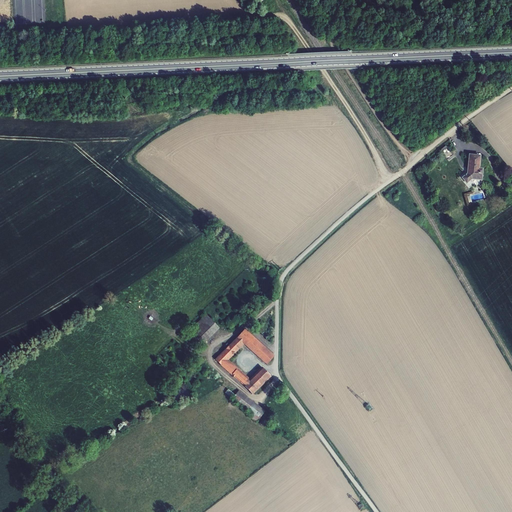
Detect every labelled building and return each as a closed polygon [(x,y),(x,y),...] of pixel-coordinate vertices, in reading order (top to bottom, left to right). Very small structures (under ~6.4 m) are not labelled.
[(463,178),(467,183),(472,179),(481,180),(482,169),(479,169),(480,156),(469,155),(468,174),(463,178)] [(218,327),(206,315),(188,333),(200,345),(218,327)] [(233,366),(226,360),(243,343),(267,365),(274,357),(274,356),(245,330),(237,338),(221,355),(215,360),(221,365),(229,372),(233,366)] [(229,372),(232,375),(237,369),(233,366),(229,372)] [(237,369),(232,375),(245,386),(252,394),(270,376),(262,368),(250,381),(237,369)] [(225,393),(232,398),(235,395),(228,389),(225,393)] [(238,391),(235,395),(232,398),(253,414),(259,407),(238,391)] [(265,411),(259,407),(253,414),(251,418),(256,422),(265,411)]
